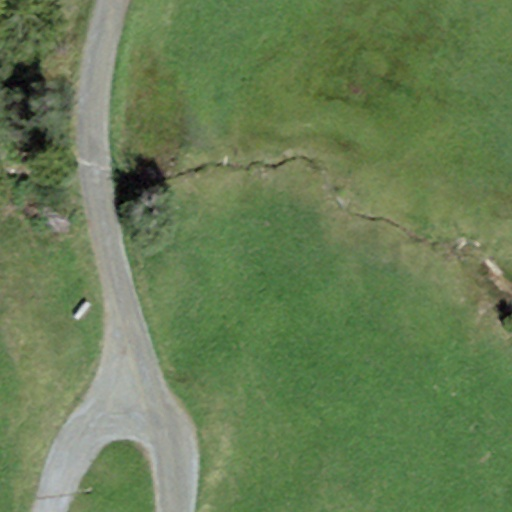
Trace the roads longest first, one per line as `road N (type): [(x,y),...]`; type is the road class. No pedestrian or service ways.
road 1 (track): [(129,391),(83,198),(103,0)]
road 2 (track): [(42,511),(82,424),(129,391)]
road 3 (track): [(129,391),(164,438),(163,511)]
